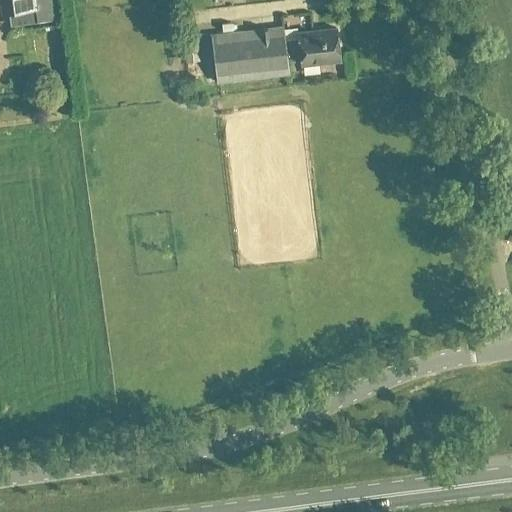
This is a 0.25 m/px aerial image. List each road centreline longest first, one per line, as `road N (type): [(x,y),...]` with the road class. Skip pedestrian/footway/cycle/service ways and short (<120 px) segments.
road 1 (unclassified): [(0,480),(235,444),(405,373),(511,350)]
road 2 (unclassified): [(511,329),(433,0)]
road 3 (primary): [(511,481),(285,511)]
